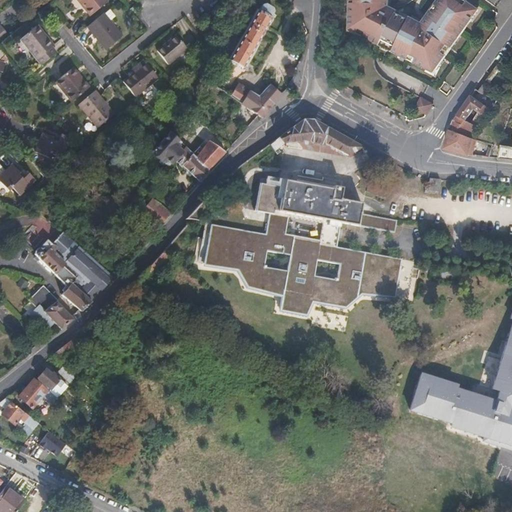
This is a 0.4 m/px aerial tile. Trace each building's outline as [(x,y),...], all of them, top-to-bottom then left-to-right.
[(106,0),(77,0),(91,16),(108,3),(106,0)] [(451,47),(470,20),(468,19),(476,7),(466,0),(465,3),(459,0),(437,0),(427,15),(432,19),(428,26),(410,16),(408,19),(395,13),(393,17),(385,13),(385,6),(388,0),(349,0),(349,25),(358,29),(356,32),(379,45),(382,39),(395,46),(392,51),(425,68),(427,65),(436,69),(446,55),(443,53),(448,46),(451,47)] [(244,68),(271,17),(270,16),(273,11),(272,8),(264,4),(261,5),(259,9),(257,9),(237,46),(229,59),(244,68)] [(107,51),(124,38),(110,21),(115,17),(110,10),(88,27),(107,51)] [(56,43),(40,23),(37,26),(22,39),(43,63),(43,65),(59,52),(54,46),(56,43)] [(0,44),(0,45),(10,37),(1,27),(0,27),(0,44)] [(167,65),(187,50),(176,37),(156,52),(167,65)] [(144,60),(137,65),(130,71),(133,74),(122,82),(134,97),(158,78),(144,60)] [(89,88),(79,76),(73,68),(71,71),(56,83),(71,103),(89,88)] [(261,118),(293,77),(281,71),(270,84),(268,85),(267,87),(259,96),(248,90),(241,105),(261,118)] [(241,105),(248,90),(241,86),(237,84),(229,97),(232,99),(237,102),(241,105)] [(115,115),(96,91),(78,105),(97,129),(114,116),(115,115)] [(494,109),(472,96),(462,110),(472,116),(477,108),(482,111),(490,115),(494,109)] [(427,113),(432,104),(422,99),(421,99),(417,107),(427,113)] [(476,139),(490,115),(482,111),(478,119),(472,116),(462,110),(456,119),(452,131),(476,139)] [(362,148),(326,128),(313,121),(309,121),(302,121),(269,146),(275,152),(284,145),(309,142),(311,145),(321,147),(325,144),(348,157),(362,148)] [(474,156),(480,140),(476,139),(452,131),(446,148),(447,149),(474,156)] [(61,157),(68,136),(61,133),(58,141),(52,139),(52,136),(43,132),(36,153),(49,158),(50,153),(61,157)] [(171,164),(185,147),(178,142),(178,141),(172,135),(169,133),(153,151),(151,153),(160,161),(164,158),(171,164)] [(208,170),(229,148),(215,134),(198,157),(208,170)] [(511,160),(511,145),(503,145),(500,159),(511,160)] [(208,170),(198,157),(194,153),(185,147),(171,164),(172,165),(175,161),(182,167),(183,166),(199,182),(208,170)] [(20,195),(35,180),(28,173),(22,179),(18,175),(20,173),(12,165),(6,171),(0,165),(0,181),(9,191),(13,188),(20,195)] [(306,315),(310,298),(346,307),(347,298),(354,299),(357,293),(408,297),(415,262),(336,248),(340,224),(370,229),(370,228),(394,232),(396,220),(360,213),(361,204),(340,200),(338,198),(337,197),(335,198),(335,199),(332,198),(333,189),(283,180),(282,190),(278,189),(278,188),(262,185),(257,207),(269,209),(264,235),(210,225),(203,265),(240,269),(241,276),(248,277),(246,287),(282,293),(279,310),(306,315)] [(440,192),(442,181),(429,180),(428,191),(440,192)] [(169,215),(152,201),(142,213),(159,227),(169,215)] [(196,224),(203,206),(200,204),(184,220),(196,224)] [(173,256),(194,233),(186,226),(166,248),(173,256)] [(115,278),(107,272),(57,229),(40,248),(38,247),(32,253),(70,285),(62,294),(81,312),(115,278)] [(163,251),(132,286),(130,288),(140,295),(171,259),(163,251)] [(119,305),(130,294),(124,290),(116,299),(119,305)] [(74,319),(56,301),(44,312),(58,327),(61,330),(74,319)] [(494,399),(457,387),(458,384),(418,372),(406,410),(445,422),(444,426),(511,447),(511,302),(507,317),(511,318),(511,319),(490,388),(496,390),(494,399)] [(77,361),(86,350),(74,339),(54,356),(78,379),(87,371),(77,361)] [(68,385),(65,382),(54,372),(52,374),(46,370),(39,378),(51,389),(49,391),(57,398),(68,385)] [(57,398),(49,391),(35,379),(19,398),(33,409),(44,395),(53,403),(57,398)] [(38,423),(11,402),(6,398),(0,402),(0,403),(6,408),(1,415),(15,425),(20,418),(24,421),(23,422),(25,424),(20,430),(28,436),(38,423)] [(65,444),(48,431),(37,446),(44,451),(46,448),(57,456),(65,444)] [(27,456),(34,445),(28,440),(19,453),(27,456)] [(17,493),(16,493),(6,485),(0,492),(0,511),(14,511),(24,499),(17,493)]
